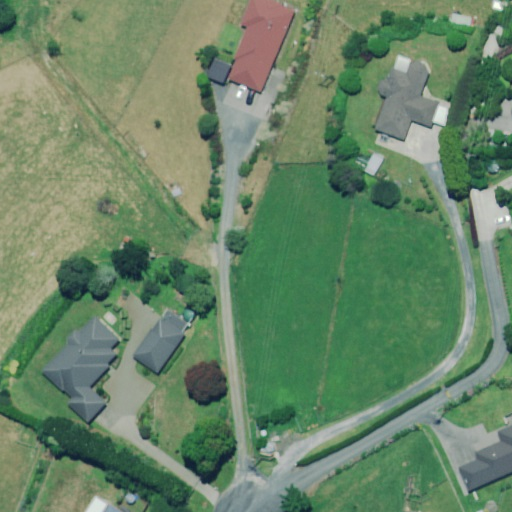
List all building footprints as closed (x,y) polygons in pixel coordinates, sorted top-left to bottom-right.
[(297,12),(271,0),(254,0),(243,25),(251,28),(237,60),(239,61),(231,79),(261,93),(297,12)] [(215,59),(207,77),(222,84),(230,66),(215,59)] [(390,95),(378,129),(403,138),(410,119),(430,126),(438,102),(420,96),(429,74),(425,64),(413,60),(407,76),(394,71),(390,83),(385,81),(381,92),(390,95)] [(381,166),(370,161),(365,172),(376,177),(381,166)] [(166,310),(134,356),(159,374),(186,336),(181,332),(187,324),(166,310)] [(68,346),(42,372),(72,401),(69,405),(88,423),(107,403),(91,388),(113,366),(110,363),(118,355),(111,348),(119,339),(95,316),(78,332),(75,329),(63,341),(68,346)] [(478,460),(460,468),(469,490),(511,473),(511,423),(496,430),(501,441),(475,452),(478,460)]
